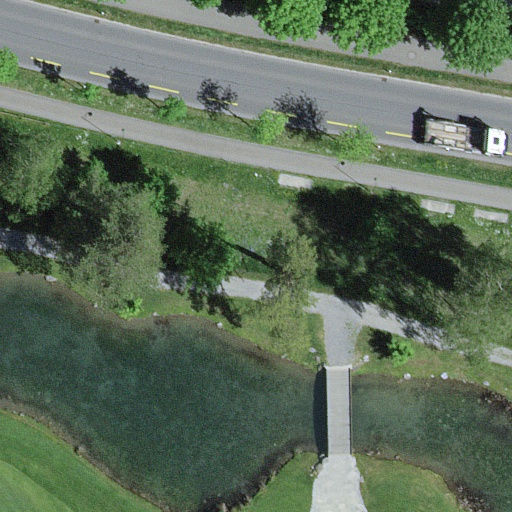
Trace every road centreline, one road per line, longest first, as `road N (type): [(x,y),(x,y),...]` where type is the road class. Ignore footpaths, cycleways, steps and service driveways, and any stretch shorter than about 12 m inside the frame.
road 1 (track): [(338,511),(331,301),(131,278),(0,242)]
road 2 (primary): [(511,129),(258,83),(0,19)]
road 3 (track): [(331,301),(511,357)]
